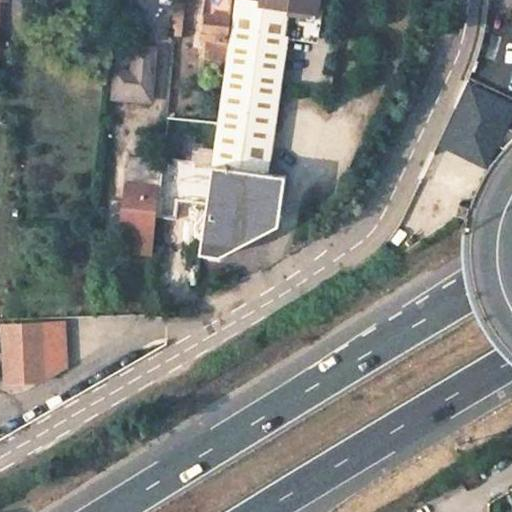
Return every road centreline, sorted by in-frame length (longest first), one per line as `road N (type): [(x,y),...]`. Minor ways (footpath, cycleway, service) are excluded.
road 1 (residential): [(467,0),(463,45),(375,231),(0,459)]
road 2 (motorway): [(511,268),(112,511)]
road 3 (motorway): [(265,511),(511,360)]
road 4 (tertiary): [(511,193),(499,215),(495,253),(511,310)]
